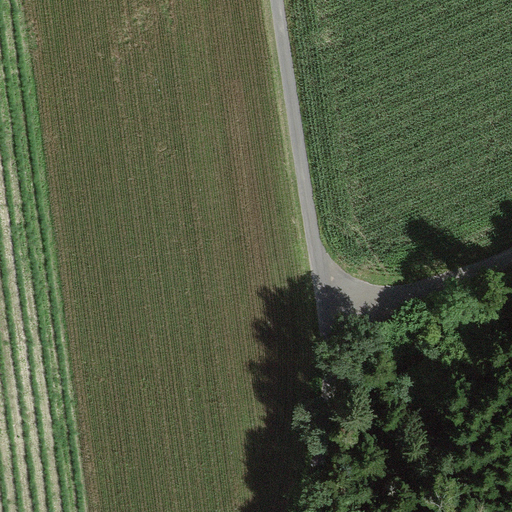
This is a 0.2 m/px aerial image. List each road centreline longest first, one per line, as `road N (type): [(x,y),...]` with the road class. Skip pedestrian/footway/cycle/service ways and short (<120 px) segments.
road 1 (unclassified): [(277,0),(332,376),(329,445),(310,511)]
road 2 (track): [(511,255),(401,301),(324,308)]
